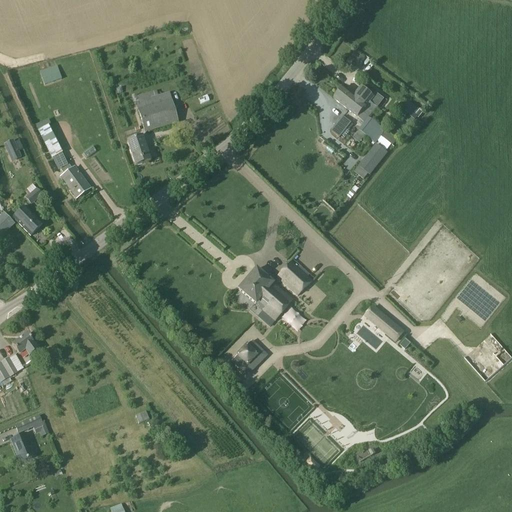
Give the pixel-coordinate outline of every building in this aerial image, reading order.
[(40,72),(42,77),(41,78),(44,86),(62,81),(59,71),(59,72),(57,67),(40,72)] [(369,120),(370,118),(362,112),(364,110),(354,102),(353,104),(345,97),(348,93),(343,88),(334,100),(364,124),(358,131),(375,145),(377,142),(385,132),(369,120)] [(362,112),(370,118),(377,109),(370,103),(374,98),(361,88),(357,93),(354,97),(348,93),(345,97),(353,104),(354,102),(364,110),(362,112)] [(169,94),(158,97),(157,91),(134,98),(136,103),(144,133),(178,124),(171,102),(169,94)] [(419,115),(418,114),(419,112),(412,106),(409,111),(404,107),(398,115),(412,125),(419,115)] [(340,138),(351,124),(342,117),(331,132),(340,138)] [(58,172),(63,169),(60,171),(64,176),(61,178),(76,200),(90,190),(74,168),(72,170),(68,166),(67,166),(62,154),(48,127),(37,132),(51,160),(52,159),(58,172)] [(391,146),(392,147),(397,141),(385,132),(377,142),(384,147),(382,150),(386,153),(391,146)] [(142,137),(127,142),(135,167),(150,162),(142,137)] [(20,160),(12,142),(4,146),(12,163),(20,160)] [(376,145),(358,168),(369,177),(387,154),(386,153),(382,150),(376,145)] [(93,148),(83,154),(86,158),(96,152),(93,148)] [(25,199),(31,206),(42,196),(36,189),(25,199)] [(12,219),(30,237),(42,226),(24,208),(12,219)] [(3,214),(0,217),(0,238),(13,226),(3,214)] [(276,278),(297,298),(312,282),(290,262),(276,278)] [(238,291),(255,305),(275,322),(293,301),(273,285),(256,270),(238,291)] [(293,314),(289,328),(298,331),(296,337),(313,342),(319,322),(293,314)] [(19,356),(25,351),(29,357),(39,350),(27,334),(11,346),(19,356)] [(252,342),(232,362),(247,377),(267,357),(252,342)] [(0,384),(1,384),(3,387),(11,383),(9,379),(18,374),(9,359),(0,363),(0,384)] [(135,417),(138,425),(149,421),(145,412),(135,417)] [(18,435),(30,429),(33,428),(36,435),(40,434),(41,438),(49,435),(44,423),(42,424),(39,417),(15,427),(18,435)] [(10,441),(20,464),(31,460),(27,450),(31,448),(25,435),(10,441)]
